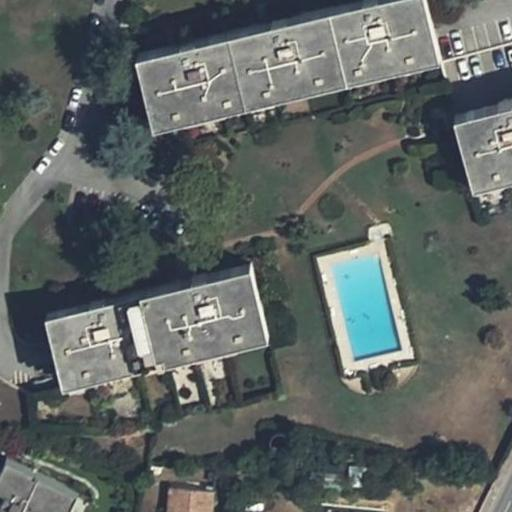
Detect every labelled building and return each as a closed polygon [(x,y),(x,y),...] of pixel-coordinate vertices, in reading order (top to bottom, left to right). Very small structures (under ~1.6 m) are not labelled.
[(359,0),(138,54),(152,109),(181,102),(183,109),(226,99),(224,92),(273,80),(275,87),(317,77),(316,69),(364,57),(366,65),(408,55),(406,47),(437,40),(426,0),(359,0)] [(511,101),(455,117),(470,173),(500,164),(502,172),(511,169),(511,101)] [(49,306),(65,362),(95,353),(97,360),(139,347),(137,340),(185,325),(187,332),(229,320),(227,313),(265,301),(249,246),(49,306)] [(0,486),(12,461),(6,459),(0,470),(0,486)] [(0,511),(56,511),(67,489),(12,461),(0,486),(0,491),(7,495),(0,509),(0,511)] [(210,511),(212,490),(172,485),(167,511),(210,511)] [(68,511),(78,495),(67,489),(56,511),(68,511)]
